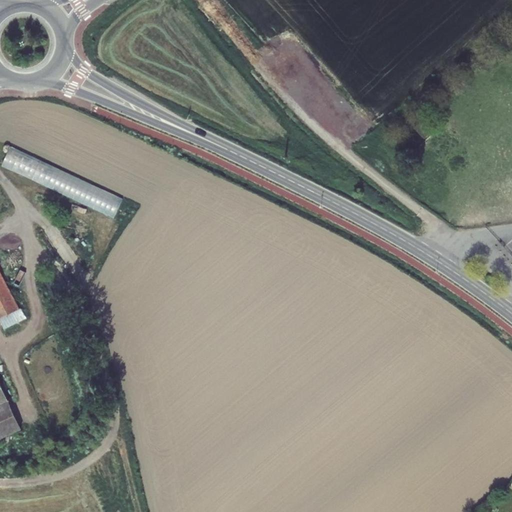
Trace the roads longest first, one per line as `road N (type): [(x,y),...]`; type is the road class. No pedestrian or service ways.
road 1 (secondary): [(511,312),(387,230),(222,146)]
road 2 (secondary): [(34,81),(222,146)]
road 3 (secondary): [(222,146),(87,71),(66,44)]
